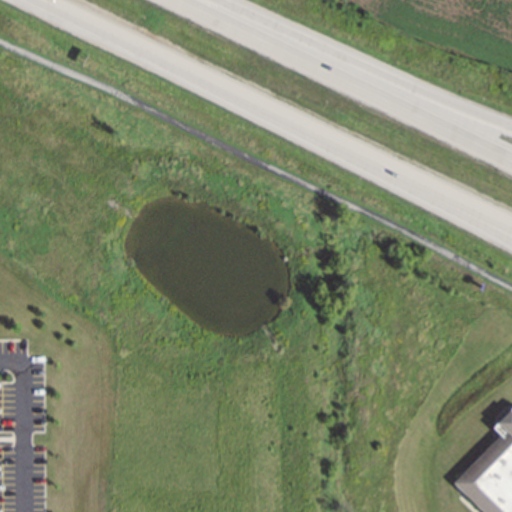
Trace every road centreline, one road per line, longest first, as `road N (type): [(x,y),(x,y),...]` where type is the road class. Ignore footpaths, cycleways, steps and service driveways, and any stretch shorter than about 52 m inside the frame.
road 1 (trunk): [(43,0),(511,224)]
road 2 (trunk): [(511,160),(179,0)]
road 3 (trunk): [(511,128),(219,0)]
road 4 (trunk): [(362,152),(511,240)]
